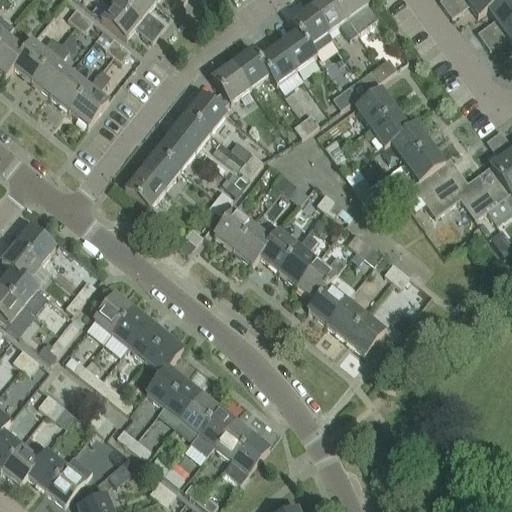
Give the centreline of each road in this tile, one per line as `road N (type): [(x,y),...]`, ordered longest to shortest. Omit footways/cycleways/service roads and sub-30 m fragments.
road 1 (residential): [(346,511),(316,446),(261,368),(65,211)]
road 2 (residential): [(65,211),(221,36),(273,0)]
road 3 (residential): [(418,0),(496,111),(511,100)]
